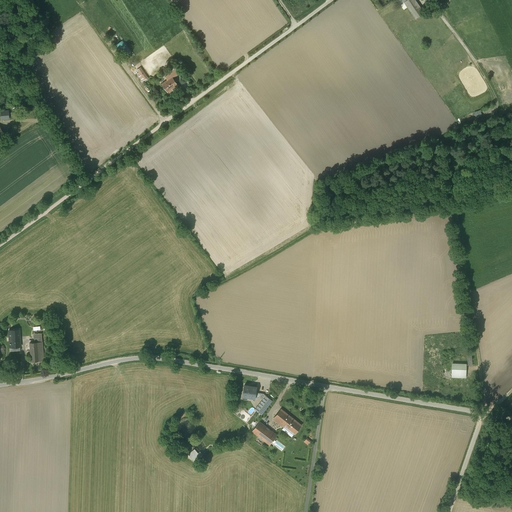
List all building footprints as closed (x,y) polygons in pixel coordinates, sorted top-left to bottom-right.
[(397,0),(404,10),(407,8),(403,2),(406,0),(397,0)] [(415,0),(407,0),(404,2),(416,19),(424,13),(415,0)] [(123,40),(116,46),(124,57),(131,52),(123,40)] [(148,77),(141,67),(137,70),(139,72),(137,74),(143,81),(148,77)] [(173,78),(172,77),(168,80),(162,84),(168,93),(173,90),(172,88),(178,84),(173,78)] [(8,119),(8,111),(0,111),(0,118),(0,120),(8,119)] [(20,351),(19,329),(9,330),(10,351),(20,351)] [(34,342),(43,342),(42,333),(34,334),(34,342)] [(34,342),(30,343),(31,361),(44,360),(43,342),(34,342)] [(465,365),(451,365),(451,378),(465,378),(465,365)] [(250,386),(244,385),(245,385),(244,391),(243,396),(255,398),(256,392),(257,387),(253,386),(253,387),(250,386)] [(263,399),(257,408),(263,412),(272,400),(266,396),(263,399)] [(301,425),(281,410),(274,419),(284,427),(285,426),(294,433),(301,425)] [(277,435),(259,422),(252,431),(270,444),(277,435)] [(292,437),(294,433),(285,426),(284,427),(282,429),(292,437)] [(194,450),(189,454),(195,462),(198,459),(197,457),(196,458),(195,457),(198,455),(197,454),(194,450)]
